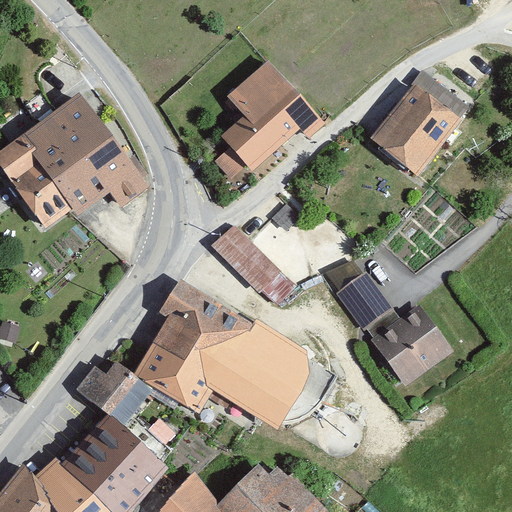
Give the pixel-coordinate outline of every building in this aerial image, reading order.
[(325,129),(269,67),(227,102),(244,123),(222,144),(229,153),(215,164),(231,182),(245,171),(252,178),(300,136),(309,143),(325,129)] [(410,90),(413,92),(369,147),(418,185),(462,128),(459,125),(469,111),(422,75),(410,90)] [(151,190),(80,100),(0,158),(0,174),(46,237),(73,217),(78,224),(111,201),(120,213),(151,190)] [(298,291),(234,229),(211,251),(259,298),(263,294),(279,307),(298,291)] [(454,355),(419,307),(400,322),(366,275),(363,278),(354,264),(326,276),(339,295),(337,296),(364,335),(366,333),(373,342),(372,342),(405,391),(454,355)] [(253,330),(181,286),(163,316),(170,320),(134,381),(145,390),(201,422),(214,399),(255,426),(257,423),(272,432),(287,436),(301,432),(317,424),(328,409),(300,392),(309,375),(304,354),(256,327),(253,330)] [(145,390),(134,381),(117,367),(108,379),(95,368),(75,394),(108,422),(121,434),(153,396),(145,390)] [(121,434),(108,422),(64,470),(58,463),(37,482),(24,471),(0,500),(0,511),(140,511),(170,477),(121,434)] [(323,511),(292,479),(289,483),(277,472),(270,482),(259,471),(220,511),(195,477),(164,511),(323,511)]
